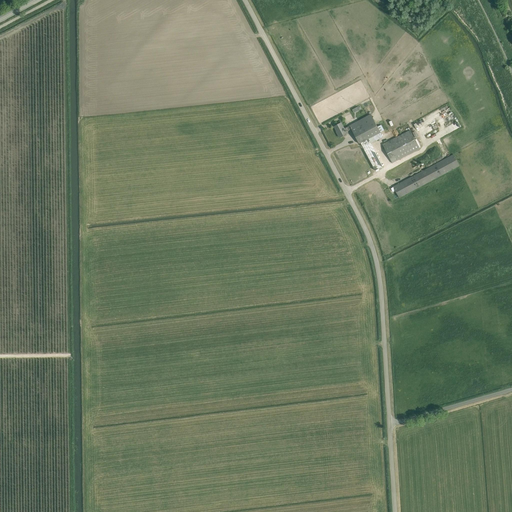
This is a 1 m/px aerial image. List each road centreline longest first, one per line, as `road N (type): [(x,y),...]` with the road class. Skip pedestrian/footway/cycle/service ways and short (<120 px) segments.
road 1 (unclassified): [(389,423),(379,281),(367,233),(244,0)]
road 2 (unclassified): [(389,423),(511,389)]
